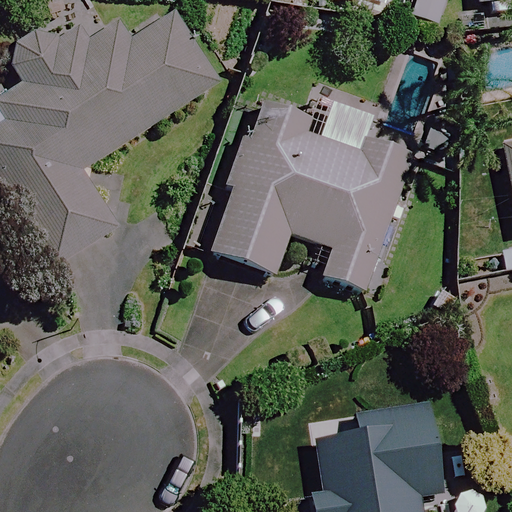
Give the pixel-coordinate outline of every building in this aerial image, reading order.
[(441,0),(407,0),(401,25),(432,33),(441,0)] [(511,0),(464,0),(466,16),(511,12),(511,0)] [(77,178),(208,85),(157,13),(117,41),(105,24),(84,38),(62,7),(0,51),(0,84),(3,89),(0,90),(0,210),(45,274),(112,226),(77,178)] [(305,128),(247,110),(201,262),(268,282),(281,239),(323,252),(313,286),(358,300),(400,165),(354,151),(351,160),(300,145),(305,128)] [(511,147),(493,151),(511,246),(511,245),(511,147)] [(431,501),(420,412),(344,422),(346,443),(305,449),(311,498),(297,500),(298,511),(411,511),(410,503),(431,501)]
